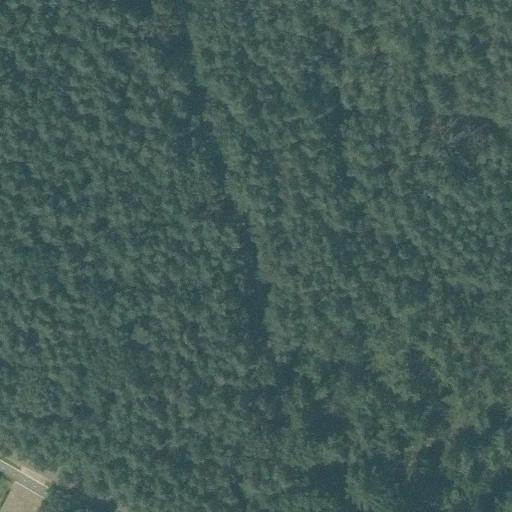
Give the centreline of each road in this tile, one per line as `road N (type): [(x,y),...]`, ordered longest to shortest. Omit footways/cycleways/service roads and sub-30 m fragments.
road 1 (unknown): [(0,374),(116,437),(306,487),(511,474)]
road 2 (secondary): [(137,511),(0,446)]
